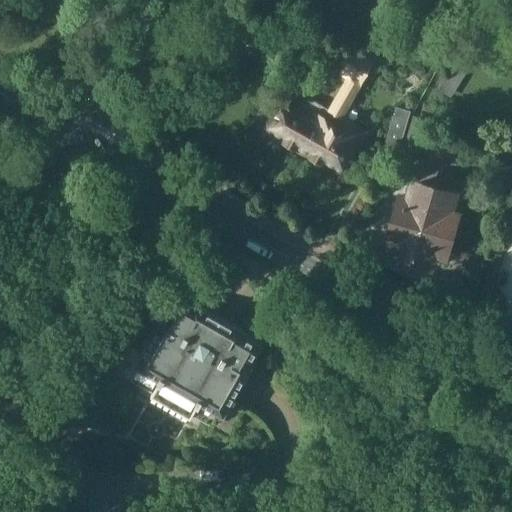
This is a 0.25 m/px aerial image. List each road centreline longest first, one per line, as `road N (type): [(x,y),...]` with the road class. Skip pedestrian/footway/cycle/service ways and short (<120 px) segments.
road 1 (tertiary): [(511,391),(95,158)]
road 2 (unclassified): [(511,470),(91,470)]
road 3 (residential): [(155,0),(146,51),(95,158)]
